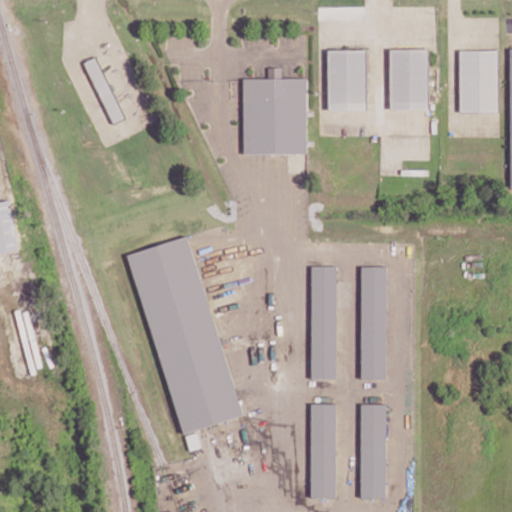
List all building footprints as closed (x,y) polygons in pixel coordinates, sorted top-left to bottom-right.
[(390,109),(429,109),(429,48),(390,48),(390,109)] [(366,49),(328,49),(329,110),(367,109),(366,49)] [(498,49),(459,50),(460,111),(498,111),(498,49)] [(85,62),(113,123),(125,118),(97,56),(85,62)] [(244,154),(308,153),(307,78),(282,78),(282,67),(268,67),(268,78),(244,78),(244,154)] [(0,201),(0,252),(18,250),(11,200),(0,201)] [(178,433),(239,417),(193,236),(132,251),(178,433)] [(336,265),(311,266),(312,378),(337,378),(336,265)] [(387,265),(362,265),(361,378),(387,379),(387,265)] [(311,498),(336,498),(337,403),(311,403),(311,498)] [(361,497),(386,497),(387,403),(362,403),(361,497)] [(190,450),(201,447),(197,432),(186,435),(190,450)]
